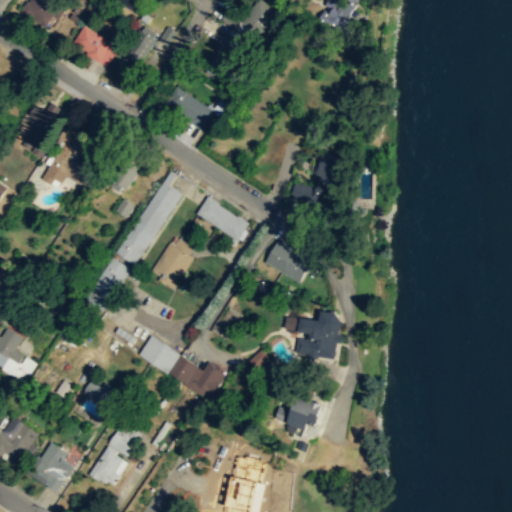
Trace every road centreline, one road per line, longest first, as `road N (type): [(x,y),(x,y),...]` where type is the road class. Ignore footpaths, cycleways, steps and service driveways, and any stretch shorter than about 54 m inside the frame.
road 1 (residential): [(296,226),(0,29)]
road 2 (residential): [(126,114),(206,0)]
